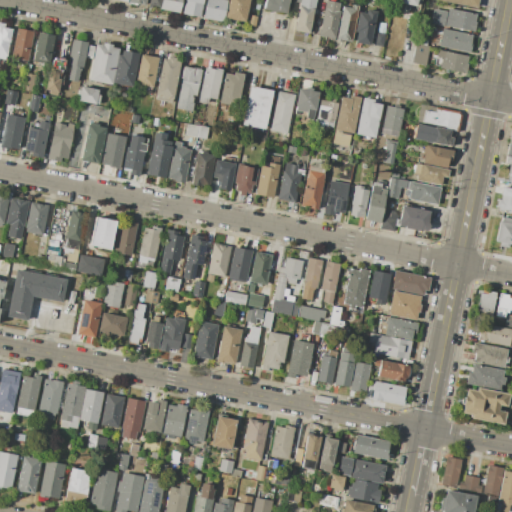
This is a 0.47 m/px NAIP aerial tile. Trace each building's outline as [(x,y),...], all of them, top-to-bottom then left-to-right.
[(181,0),(179,13),(160,9),(161,0),(181,0)] [(185,0),(201,0),(198,18),(182,14),(185,0)] [(206,0),(227,0),(222,22),(202,17),(206,0)] [(227,0),(248,0),(244,22),(224,17),(227,0)] [(287,0),(285,13),(263,9),(264,0),(287,0)] [(295,30),(300,6),(299,6),(300,2),(300,0),(315,0),(308,33),(295,30)] [(325,0),(339,3),(337,11),(339,11),(334,39),(318,35),(325,0)] [(476,0),(475,8),(435,0),(476,0)] [(342,6),(351,8),(352,4),(358,6),(350,41),(336,38),(342,6)] [(376,11),(369,45),(355,42),(357,33),(354,32),(359,12),(366,13),(367,9),(376,11)] [(476,14),(472,32),(430,23),(433,10),(450,14),(451,9),(476,14)] [(0,23),(4,24),(4,27),(11,29),(6,57),(5,56),(5,59),(0,58),(0,23)] [(16,28),(33,31),(26,63),(17,61),(17,59),(10,57),(16,28)] [(442,29),(472,35),(469,52),(438,46),(442,29)] [(37,32),(53,35),(47,67),(41,66),(42,63),(32,61),(37,32)] [(376,33),(384,34),(382,47),(373,45),(376,33)] [(72,39),(87,42),(87,45),(85,55),(83,67),(81,67),(80,71),(79,71),(77,82),(68,80),(70,65),(67,65),(72,39)] [(95,44),(102,45),(103,43),(112,45),(112,47),(119,49),(112,84),(88,80),(95,44)] [(412,63),(416,44),(429,46),(425,65),(412,63)] [(94,46),(92,57),(85,55),(87,45),(94,46)] [(112,83),(118,55),(121,55),(122,50),(138,53),(132,87),(112,83)] [(437,50),(468,56),(465,73),(439,68),(441,58),(436,57),(437,50)] [(140,54),(158,58),(152,87),(134,84),(140,54)] [(163,58),(167,59),(168,56),(176,58),(176,61),(181,62),(173,99),(172,98),(171,102),(155,99),(156,96),(155,95),(163,58)] [(49,65),(59,67),(57,79),(60,79),(57,96),(48,94),(49,91),(45,90),(49,65)] [(184,66),(201,70),(196,96),(195,95),(192,111),(175,108),(184,66)] [(204,67),(214,69),(214,68),(222,69),(216,99),(208,98),(207,103),(197,101),(204,67)] [(224,73),(233,74),(233,72),(244,74),(237,105),(219,101),(224,73)] [(23,90),(26,73),(35,75),(32,91),(23,90)] [(81,86),(98,90),(95,104),(78,100),(81,86)] [(249,86),(272,91),(264,131),(241,127),(249,86)] [(298,88),(319,92),(315,110),(314,110),(312,120),(305,119),(306,113),(296,111),(296,107),(295,106),(298,88)] [(16,92),(6,90),(3,103),(13,105),(16,92)] [(276,90),(294,94),(286,135),(268,131),(276,90)] [(31,94),(39,96),(36,112),(28,110),(31,94)] [(341,97),(350,98),(350,95),(360,97),(353,133),(334,130),(341,97)] [(362,98),(373,100),(373,103),(381,105),(374,138),(355,134),(362,98)] [(320,99),(336,102),(335,107),(337,107),(334,120),(333,120),(331,128),(323,126),(322,129),(320,129),(320,127),(313,126),(314,119),(316,119),(320,99)] [(386,105),(402,109),(398,131),(381,128),(386,105)] [(422,122),(424,110),(435,112),(435,109),(458,113),(455,130),(447,128),(447,127),(432,124),(431,124),(422,122)] [(0,142),(6,114),(24,117),(18,149),(10,148),(10,149),(0,147),(0,142)] [(49,122),(41,158),(31,156),(31,152),(23,150),(28,127),(37,129),(39,120),(49,122)] [(54,122),(65,125),(64,127),(73,129),(66,158),(60,157),(59,162),(47,159),(54,122)] [(99,164),(81,161),(88,122),(98,124),(98,126),(106,128),(99,164)] [(187,123),(197,125),(195,137),(184,135),(187,123)] [(416,123),(434,127),(434,126),(450,130),(449,137),(452,138),(450,147),(413,139),(416,123)] [(199,125),(208,127),(206,139),(196,138),(199,125)] [(165,178),(146,174),(152,142),(153,143),(155,133),(163,134),(161,144),(171,146),(165,178)] [(125,137),(120,168),(108,166),(108,165),(100,163),(106,134),(125,137)] [(396,142),(392,165),(385,163),(389,140),(396,142)] [(167,177),(173,141),(181,142),(180,147),(191,149),(185,183),(173,181),(174,179),(167,177)] [(426,145),(453,151),(450,161),(448,161),(446,168),(422,163),(424,154),(422,154),(424,147),(425,147),(426,145)] [(145,148),(140,176),(129,174),(130,172),(121,170),(125,147),(139,149),(139,147),(145,148)] [(197,153),(201,153),(202,151),(207,152),(206,154),(214,156),(209,186),(200,184),(200,186),(191,184),(197,153)] [(511,157),(509,156),(503,182),(511,184),(511,157)] [(235,164),(230,191),(218,189),(219,182),(216,182),(217,178),(212,177),(215,160),(220,161),(221,158),(226,158),(225,162),(235,164)] [(277,199),(284,163),(298,165),(296,173),(300,174),(294,202),(277,199)] [(258,169),(254,185),(252,185),(251,193),(246,192),(245,197),(238,196),(238,191),(234,190),(235,183),(233,183),(237,164),(258,169)] [(282,166),(275,199),(254,195),(261,166),(273,168),(274,164),(282,166)] [(423,164),(448,170),(447,178),(442,177),(440,186),(415,180),(416,176),(413,175),(415,164),(423,165),(423,164)] [(300,205),(308,169),(309,166),(324,169),(323,173),(324,173),(316,209),(300,205)] [(390,177),(407,181),(405,189),(399,188),(397,199),(386,196),(390,177)] [(329,180),(348,184),(342,213),(333,212),(332,216),(323,214),(329,180)] [(409,181),(440,188),(437,204),(433,203),(432,205),(411,200),(412,199),(407,198),(409,190),(407,190),(409,181)] [(364,219),(372,182),(380,183),(379,188),(386,190),(379,223),(364,219)] [(355,185),(363,186),(363,189),(368,190),(363,218),(349,215),(355,185)] [(0,194),(9,197),(3,224),(1,223),(0,225),(0,194)] [(511,213),(498,210),(498,208),(495,207),(497,199),(500,199),(501,195),(511,196),(511,213)] [(10,197),(28,201),(23,226),(20,239),(6,236),(9,224),(5,224),(10,197)] [(30,201),(47,205),(46,213),(47,213),(42,236),(25,233),(26,228),(25,228),(30,201)] [(401,205),(431,212),(428,230),(427,229),(426,231),(423,230),(423,232),(404,228),(404,227),(397,225),(401,205)] [(70,210),(85,213),(78,250),(72,248),(64,247),(66,239),(65,238),(70,210)] [(379,228),(382,213),(397,216),(393,231),(379,228)] [(95,217),(115,221),(109,249),(89,245),(95,217)] [(501,217),(511,218),(511,245),(492,241),(493,237),(495,237),(498,221),(500,221),(501,217)] [(113,252),(119,223),(131,226),(132,223),(137,224),(131,255),(113,252)] [(155,258),(138,255),(144,224),(161,227),(155,258)] [(168,229),(178,231),(177,235),(183,236),(178,260),(172,259),(169,275),(159,273),(168,229)] [(51,232),(60,234),(59,241),(49,239),(51,232)] [(190,234),(202,236),(201,240),(207,241),(202,265),(197,264),(194,279),(182,277),(190,234)] [(4,242),(14,245),(12,259),(1,257),(4,242)] [(213,243),(230,246),(224,277),(213,275),(212,281),(205,280),(213,243)] [(47,246),(59,248),(58,256),(45,253),(47,246)] [(233,247),(251,250),(245,281),(227,277),(233,247)] [(77,250),(75,262),(65,261),(67,252),(71,253),(72,248),(77,250)] [(255,251),(272,255),(266,285),(249,281),(255,251)] [(48,254),(61,256),(58,269),(45,266),(48,254)] [(79,254),(103,259),(100,277),(75,272),(79,254)] [(282,300),(279,299),(279,301),(273,299),(279,267),(283,267),(285,257),(302,260),(299,279),(296,279),(295,284),(285,283),(282,300)] [(307,257),(321,260),(316,288),(313,287),(311,301),(300,299),(303,285),(302,285),(307,257)] [(325,261),(339,264),(331,303),(322,301),(324,290),(319,289),(325,261)] [(117,267),(131,270),(128,283),(115,280),(117,267)] [(348,268),(358,270),(358,268),(368,270),(360,307),(354,306),(353,309),(347,308),(347,305),(341,303),(348,268)] [(16,269),(66,279),(62,302),(31,296),(27,320),(6,316),(16,269)] [(372,270),(390,274),(384,305),(374,303),(375,299),(367,297),(372,270)] [(394,270),(429,277),(426,291),(423,291),(422,296),(390,289),(394,270)] [(145,271),(157,273),(154,289),(142,286),(145,271)] [(167,276),(179,279),(177,292),(164,290),(167,276)] [(195,280),(204,282),(201,297),(192,295),(195,280)] [(123,283),(118,309),(102,305),(106,284),(111,285),(111,281),(123,283)] [(128,284),(137,286),(132,307),(124,305),(128,284)] [(146,290),(159,292),(156,304),(143,302),(146,290)] [(225,291),(246,295),(244,306),(223,301),(225,291)] [(392,291),(420,297),(415,321),(387,315),(392,291)] [(490,315),(475,312),(479,293),(487,294),(487,291),(495,293),(490,315)] [(170,293),(178,295),(177,302),(169,300),(170,293)] [(216,293),(223,294),(222,302),(224,302),(222,317),(213,315),(216,293)] [(249,293),(264,296),(261,309),(246,305),(249,293)] [(499,293),(508,295),(508,297),(511,298),(510,311),(508,310),(508,313),(504,312),(503,319),(494,317),(499,293)] [(296,317),(270,312),(273,299),(279,301),(279,299),(282,300),(299,303),(296,317)] [(83,300),(100,303),(93,337),(76,334),(83,300)] [(126,342),(133,310),(136,311),(137,304),(145,305),(142,318),(145,319),(141,339),(137,338),(136,344),(126,342)] [(299,305),(324,310),(323,319),(318,318),(318,322),(297,318),(299,305)] [(260,310),(246,307),(243,321),(257,324),(260,310)] [(265,311),(273,313),(269,328),(262,326),(265,311)] [(101,312),(126,317),(122,336),(97,331),(101,312)] [(165,317),(172,319),(172,317),(184,319),(178,350),(169,348),(168,351),(158,349),(165,317)] [(387,317),(417,323),(415,333),(413,333),(411,341),(383,335),(387,317)] [(157,350),(146,347),(147,342),(144,342),(148,321),(162,323),(157,350)] [(199,321),(217,325),(210,360),(192,356),(199,321)] [(511,329),(507,347),(478,341),(481,323),(511,329)] [(222,326),(240,330),(233,364),(215,360),(222,326)] [(252,368),(238,365),(243,342),(244,342),(245,336),(248,336),(250,327),(259,328),(257,338),(257,345),(252,368)] [(268,332),(288,336),(282,363),(281,362),(280,363),(279,363),(279,364),(278,363),(277,369),(267,367),(267,371),(260,370),(268,332)] [(182,333),(190,335),(188,348),(180,346),(182,333)] [(369,333),(411,342),(407,359),(371,352),(372,346),(369,345),(369,343),(367,342),(369,333)] [(293,339),(310,343),(311,334),(318,335),(311,370),(306,369),(305,376),(294,374),(293,378),(285,377),(293,339)] [(473,343),(507,349),(503,368),(473,362),(475,354),(471,353),(473,343)] [(316,380),(321,355),(326,356),(328,349),(336,351),(335,358),(336,358),(331,383),(316,380)] [(333,384),(337,361),(338,361),(340,352),(354,355),(352,363),(353,363),(348,387),(333,384)] [(380,360),(410,366),(407,377),(406,377),(406,379),(404,379),(403,382),(376,377),(380,360)] [(354,362),(370,365),(364,392),(349,389),(354,362)] [(472,364),(502,370),(501,372),(503,372),(502,377),(504,377),(503,384),(501,383),(500,388),(498,388),(498,390),(465,383),(468,372),(471,373),(472,364)] [(0,379),(2,369),(20,372),(13,409),(12,409),(11,414),(0,412),(0,379)] [(22,375),(32,377),(32,375),(40,377),(33,411),(16,407),(22,375)] [(44,379),(52,381),(52,380),(62,382),(55,414),(54,414),(53,419),(37,416),(44,379)] [(66,383),(70,384),(71,381),(79,382),(78,385),(84,387),(78,417),(71,415),(69,422),(59,420),(66,383)] [(373,381),(406,388),(402,405),(370,398),(373,381)] [(508,394),(506,407),(499,406),(498,411),(505,412),(502,425),(469,418),(470,415),(461,413),(462,406),(461,406),(463,395),(464,395),(466,388),(475,390),(475,387),(508,394)] [(84,389),(103,392),(97,423),(95,423),(94,430),(85,428),(87,421),(78,420),(84,389)] [(105,393),(123,397),(118,428),(99,424),(105,393)] [(126,398),(144,401),(138,432),(135,431),(134,439),(121,437),(122,429),(121,429),(126,398)] [(147,400),(155,402),(156,399),(166,401),(160,432),(142,429),(147,400)] [(167,405),(175,406),(176,404),(186,406),(180,437),(173,436),(172,438),(166,437),(166,435),(162,434),(167,405)] [(189,409),(198,411),(199,408),(208,410),(202,442),(197,441),(196,444),(187,443),(188,439),(184,439),(189,409)] [(216,416),(235,419),(229,449),(219,447),(211,446),(216,416)] [(247,419),(267,422),(260,460),(244,457),(245,450),(242,449),(247,419)] [(275,426),(283,427),(284,425),(294,427),(288,460),(269,456),(275,426)] [(14,433),(25,435),(24,441),(13,439),(14,433)] [(89,434),(96,436),(94,447),(87,445),(89,434)] [(306,434),(320,436),(315,462),(313,462),(312,470),(301,467),(303,459),(301,459),(306,434)] [(355,435),(390,441),(386,460),(352,453),(355,435)] [(97,436),(106,438),(104,450),(95,448),(97,436)] [(323,437),(336,439),(330,473),(322,471),(322,470),(318,469),(319,464),(318,463),(323,437)] [(130,443),(139,445),(137,456),(128,455),(130,443)] [(0,451),(16,455),(10,489),(0,487),(0,451)] [(172,451),(180,453),(177,465),(170,463),(172,451)] [(121,454),(128,455),(126,465),(119,464),(121,454)] [(22,456),(40,459),(33,494),(15,491),(22,456)] [(194,456),(202,458),(199,470),(192,469),(194,456)] [(446,456),(461,459),(459,469),(467,470),(466,475),(477,477),(478,473),(485,474),(487,464),(502,467),(497,496),(480,493),(480,491),(458,486),(457,488),(440,485),(446,456)] [(340,457),(386,466),(382,484),(346,477),(346,475),(337,473),(340,457)] [(220,459),(233,461),(230,474),(217,471),(220,459)] [(64,465),(57,498),(37,494),(44,461),(64,465)] [(257,466),(266,467),(264,482),(255,480),(257,466)] [(70,468),(90,472),(84,502),(71,499),(70,502),(64,501),(70,468)] [(116,473),(109,511),(94,509),(95,505),(89,504),(95,469),(116,473)] [(290,473),(288,487),(277,485),(279,471),(290,473)] [(502,471),(511,472),(511,505),(509,505),(507,511),(498,511),(500,503),(496,502),(502,471)] [(114,511),(122,473),(142,477),(136,511),(125,510),(125,511),(114,511)] [(330,474),(344,477),(341,492),(331,490),(332,488),(328,487),(330,474)] [(351,479),(378,484),(377,489),(380,490),(378,504),(347,498),(351,479)] [(137,511),(144,480),(162,484),(156,511),(137,511)] [(191,511),(195,494),(198,495),(201,483),(210,485),(210,489),(213,489),(211,497),(213,497),(210,511),(191,511)] [(183,511),(164,511),(169,486),(175,488),(175,492),(175,494),(177,494),(179,484),(189,485),(183,511)] [(299,503),(286,500),(288,489),(301,491),(299,503)] [(440,511),(445,490),(479,497),(475,511),(440,511)] [(250,505),(248,511),(232,511),(234,502),(237,503),(239,494),(251,497),(249,505),(250,505)] [(320,495),(333,497),(331,507),(319,505),(320,495)] [(271,501),(269,511),(251,511),(254,497),(271,501)] [(233,500),(230,511),(211,511),(213,502),(221,504),(222,498),(233,500)] [(341,511),(344,499),(375,505),(373,511),(341,511)]
